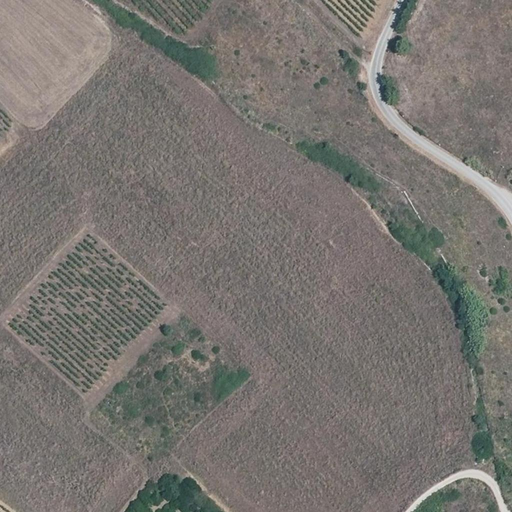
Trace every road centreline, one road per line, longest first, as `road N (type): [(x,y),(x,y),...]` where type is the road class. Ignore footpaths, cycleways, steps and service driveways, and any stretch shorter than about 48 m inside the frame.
road 1 (unclassified): [(511,208),(382,108),(377,53),(402,0)]
road 2 (track): [(407,511),(439,484),(471,472),(488,480),(505,511)]
